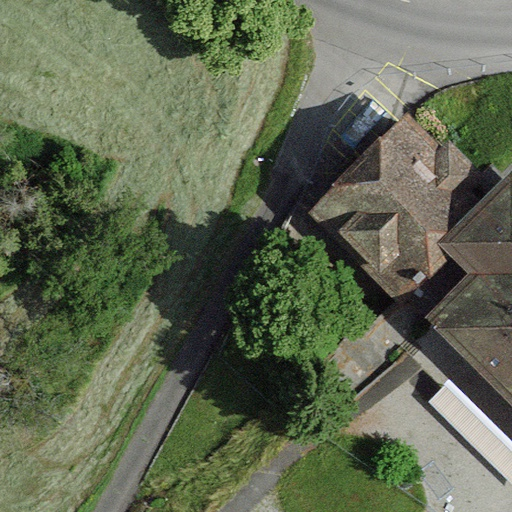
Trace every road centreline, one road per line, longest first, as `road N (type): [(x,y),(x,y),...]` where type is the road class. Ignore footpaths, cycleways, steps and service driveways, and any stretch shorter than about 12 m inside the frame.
road 1 (unknown): [(334,0),(79,511)]
road 2 (residential): [(511,22),(379,17),(348,0)]
